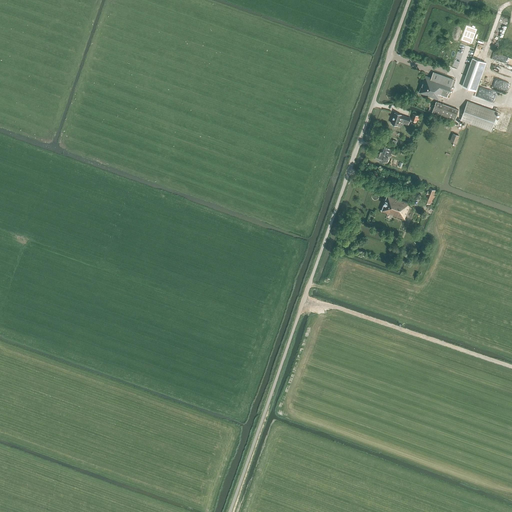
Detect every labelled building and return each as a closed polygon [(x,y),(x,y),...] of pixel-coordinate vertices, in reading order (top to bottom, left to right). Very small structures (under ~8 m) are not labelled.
[(471,59),(471,58),(471,56),(471,55),(471,54),(470,52),(469,51),(467,50),(467,49),(466,49),(465,48),(464,48),(462,48),(461,48),(460,48),(459,49),(458,50),(457,50),(456,51),(455,52),(454,54),(454,55),(454,57),(454,59),(455,60),(455,62),(456,63),(457,64),(458,64),(459,65),(460,65),(461,66),(463,66),(464,66),(465,65),(466,65),(467,64),(468,64),(469,63),(470,62),(471,61),(471,59)] [(462,87),(476,91),(486,62),(472,58),(462,87)] [(503,71),(505,64),(497,62),(495,68),(503,71)] [(419,93),(438,100),(439,99),(440,95),(447,97),(453,80),(433,72),(431,78),(425,76),(419,93)] [(460,121),(491,132),(498,112),(467,101),(460,121)] [(436,102),(432,113),(455,122),(459,110),(436,102)] [(408,125),(411,118),(395,113),(391,123),(398,126),(398,125),(402,127),(403,124),(408,125)] [(411,120),(417,122),(417,120),(419,120),(420,116),(419,116),(413,114),(411,120)] [(450,141),(457,143),(460,135),(453,133),(450,141)] [(379,162),(383,163),(384,161),(387,162),(388,162),(389,159),(388,158),(385,157),(386,155),(390,157),(393,149),(383,146),(381,152),(379,151),(377,154),(375,159),(380,160),(379,162)] [(424,201),(430,204),(435,190),(429,188),(424,201)] [(381,211),(405,220),(409,208),(409,207),(410,203),(387,195),(381,211)]
